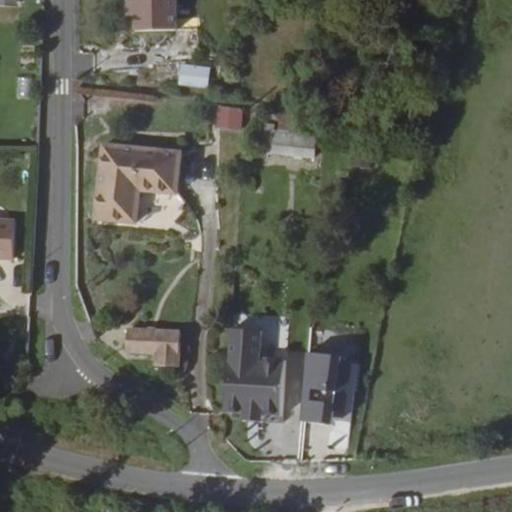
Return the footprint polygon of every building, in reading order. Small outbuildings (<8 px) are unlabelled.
[(177,36),(177,0),(136,0),(137,1),(129,1),(129,18),(137,18),(136,35),(177,36)] [(182,70),(181,85),(211,85),(211,70),(182,70)] [(262,132),(262,154),(317,158),(318,136),(300,135),(302,117),(283,115),(282,140),(275,140),(275,133),(262,132)] [(184,197),(183,145),(105,145),(104,215),(140,216),(141,196),(184,197)] [(0,256),(15,257),(17,218),(0,218),(0,256)] [(150,369),(172,373),(178,338),(127,329),(122,350),(152,356),(150,369)] [(248,422),(270,424),(271,417),(290,418),(292,363),(266,362),(267,333),(234,331),(230,414),(249,415),(248,422)] [(340,411),(357,412),(359,363),(343,362),(343,357),(310,355),(306,423),(339,425),(340,411)]
